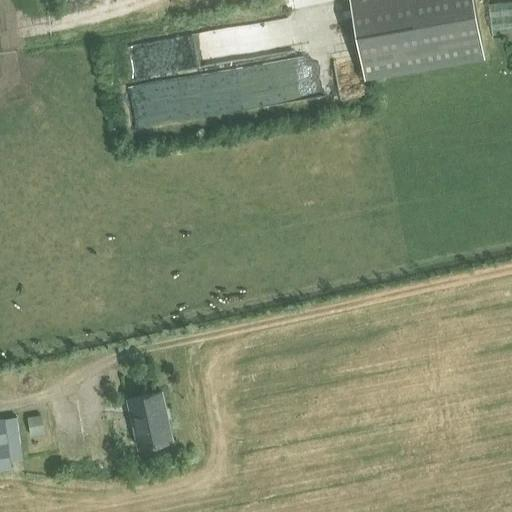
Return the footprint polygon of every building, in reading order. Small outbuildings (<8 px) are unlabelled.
[(351,0),(366,78),(374,76),(485,56),(475,0),(351,0)] [(511,1),(489,4),(492,30),(511,27),(511,1)] [(139,447),(173,440),(162,391),(129,399),(139,447)] [(40,414),(28,416),(30,435),(42,433),(40,414)] [(13,462),(24,460),(17,416),(0,418),(0,468),(13,467),(13,462)]
